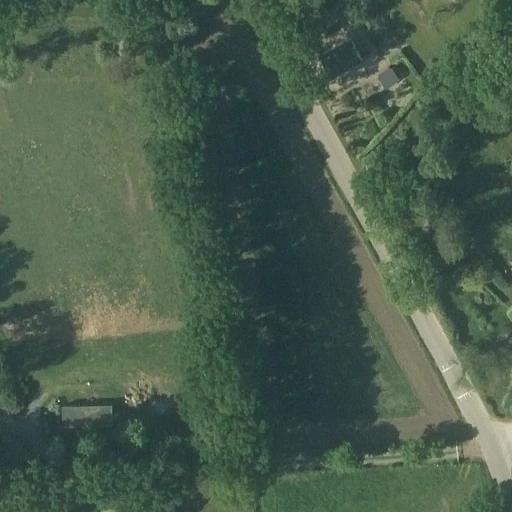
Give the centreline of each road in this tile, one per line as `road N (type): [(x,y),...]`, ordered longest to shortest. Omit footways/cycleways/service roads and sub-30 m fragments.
road 1 (tertiary): [(509,511),(494,449),(255,0)]
road 2 (track): [(61,465),(494,449),(511,428)]
